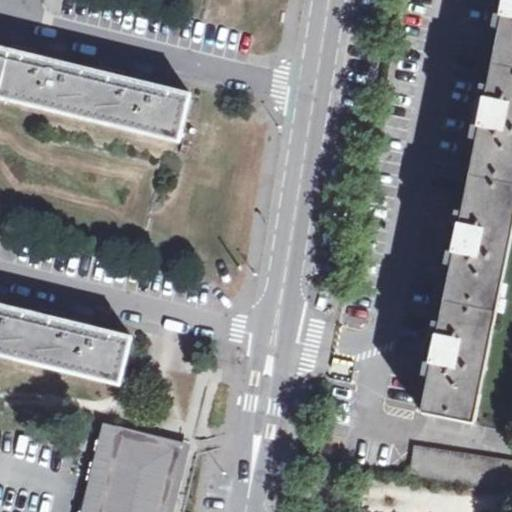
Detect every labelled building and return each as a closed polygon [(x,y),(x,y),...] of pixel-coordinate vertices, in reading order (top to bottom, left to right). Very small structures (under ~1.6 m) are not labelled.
[(511,0),(499,0),(495,19),(503,21),(487,100),(480,98),(473,129),(481,131),(461,224),(454,223),(448,252),(456,253),(438,337),(431,336),(426,361),(433,363),(423,413),(469,422),(511,213),(511,0)] [(0,96),(179,141),(188,96),(151,87),(154,76),(136,71),(133,82),(64,65),(67,55),(49,50),(46,61),(0,49),(0,96)] [(0,354),(121,384),(133,337),(91,327),(93,318),(84,316),(75,314),(72,323),(5,307),(8,296),(0,294),(0,354)] [(82,511),(164,511),(181,444),(119,429),(103,425),(82,511)] [(511,462),(415,447),(410,476),(511,491),(511,462)] [(381,477),(370,474),(368,482),(379,484),(381,477)]
